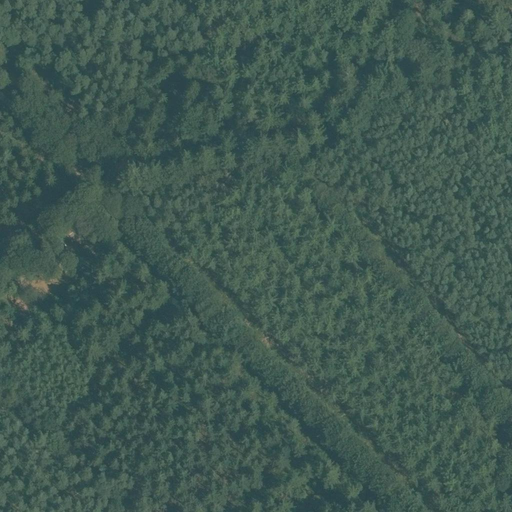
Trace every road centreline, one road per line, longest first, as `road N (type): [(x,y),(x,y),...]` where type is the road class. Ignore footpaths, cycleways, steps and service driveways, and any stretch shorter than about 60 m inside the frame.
road 1 (track): [(110,203),(146,187),(350,138),(511,43)]
road 2 (track): [(110,203),(400,511)]
road 3 (track): [(293,155),(511,419)]
road 4 (track): [(128,511),(0,383)]
road 5 (track): [(0,96),(110,203)]
road 6 (track): [(0,296),(110,203)]
